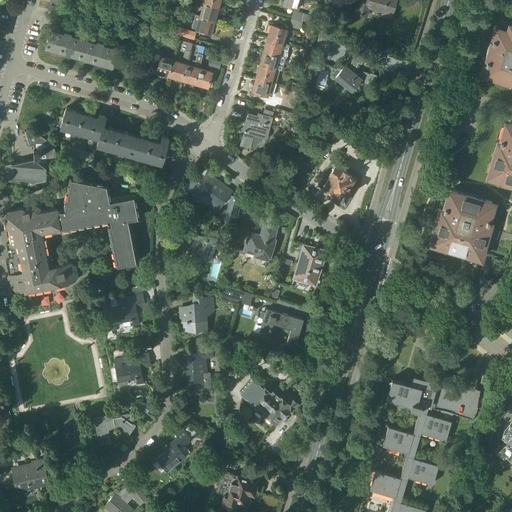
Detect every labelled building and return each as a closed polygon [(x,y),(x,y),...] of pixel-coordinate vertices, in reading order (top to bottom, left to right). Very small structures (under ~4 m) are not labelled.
[(61,8),(63,2),(54,0),(51,0),(50,5),(61,8)] [(392,14),(396,0),(358,0),(355,13),(366,16),(369,7),(382,11),(380,15),(391,18),(392,14)] [(204,3),(200,16),(214,20),(218,7),(204,3)] [(59,16),(61,8),(50,5),(48,12),(59,16)] [(302,20),(303,14),(293,11),(291,17),(302,20)] [(210,33),(214,20),(200,16),(195,14),(191,28),(210,33)] [(299,28),(301,23),(290,20),(289,25),(299,28)] [(511,26),(503,23),(501,30),(496,28),(491,43),(494,44),(493,48),(488,47),(484,60),(486,61),(482,74),(495,78),(496,75),(511,79),(511,26)] [(267,38),(282,42),(286,29),(271,25),(267,38)] [(174,26),(173,33),(194,39),(196,32),(174,26)] [(77,56),(82,38),(69,35),(70,33),(64,31),(64,33),(49,29),(44,47),(77,56)] [(331,39),(318,36),(315,50),(327,53),(331,39)] [(82,38),(77,56),(111,66),(115,48),(102,44),(102,42),(97,40),(96,42),(82,38)] [(278,55),(282,42),(267,38),(263,51),(278,55)] [(156,72),(169,76),(174,60),(161,56),(165,44),(155,41),(150,57),(160,60),(156,72)] [(275,69),(278,55),(263,51),(260,64),(275,69)] [(358,62),(361,63),(363,54),(349,51),(347,60),(351,61),(349,66),(340,64),(333,73),(336,76),(335,77),(352,90),(361,79),(365,80),(365,82),(373,84),(375,75),(367,73),(367,74),(355,71),(356,68),(358,62)] [(182,80),(194,84),(199,68),(203,55),(198,53),(195,61),(193,60),(191,65),(186,64),(182,80)] [(199,68),(194,84),(207,88),(211,74),(215,75),(218,68),(219,68),(220,62),(210,59),(207,70),(199,68)] [(170,76),(182,80),(186,64),(174,60),(169,76),(170,76)] [(276,83),(280,70),(274,69),(275,69),(260,64),(256,77),(276,83)] [(272,97),(276,83),(256,77),(252,91),(267,95),(272,97)] [(265,98),(263,105),(274,108),(276,102),(265,98)] [(99,138),(102,127),(105,116),(98,114),(97,119),(72,112),(73,109),(66,107),(61,127),(99,138)] [(265,139),(273,111),(264,109),(262,114),(258,112),(257,116),(248,113),(243,129),(245,130),(241,143),(250,146),(253,135),(265,139)] [(331,136),(337,129),(341,125),(330,116),(326,120),(320,127),(321,128),(317,132),(325,140),(329,135),(331,136)] [(511,122),(510,122),(508,128),(506,128),(502,143),(499,154),(496,153),(490,176),(503,180),(504,177),(511,179),(511,122)] [(300,123),(291,127),(295,134),(303,130),(300,123)] [(102,127),(99,138),(97,145),(161,163),(168,137),(162,135),(159,144),(102,127)] [(48,142),(47,141),(46,139),(44,138),(42,137),(40,136),(38,135),(36,134),(24,131),(24,132),(25,132),(29,146),(28,146),(28,147),(33,145),(33,149),(33,158),(11,164),(11,163),(5,165),(5,179),(31,185),(34,183),(34,181),(45,176),(45,171),(54,173),(54,174),(55,174),(55,172),(55,164),(55,158),(55,155),(55,153),(55,151),(54,149),(54,148),(52,144),(51,141),(50,140),(49,140),(50,141),(48,142)] [(72,147),(81,150),(83,144),(74,141),(72,147)] [(92,163),(95,154),(81,150),(72,147),(61,144),(58,153),(92,163)] [(337,164),(342,157),(336,153),(332,160),(337,164)] [(78,169),(80,162),(71,160),(70,166),(78,169)] [(341,171),(335,167),(331,173),(332,174),(325,186),(334,192),(330,198),(341,204),(344,199),(345,198),(347,197),(350,193),(349,191),(352,186),(349,185),(354,178),(347,174),(348,172),(342,169),(341,171)] [(214,206),(225,191),(214,183),(216,180),(207,173),(195,187),(208,198),(206,200),(214,206)] [(5,216),(6,216),(7,216),(11,242),(9,243),(7,243),(8,249),(10,259),(6,260),(9,274),(8,275),(7,277),(9,283),(9,286),(11,287),(16,286),(17,286),(18,290),(18,292),(19,292),(22,294),(33,292),(34,290),(35,289),(37,291),(47,289),(48,288),(49,287),(50,285),(53,287),(61,286),(64,285),(66,283),(66,282),(75,280),(77,276),(77,274),(75,266),(70,262),(55,266),(54,266),(54,267),(52,268),(51,268),(45,237),(45,235),(45,233),(53,232),(58,231),(59,230),(60,229),(109,219),(110,224),(109,224),(109,225),(110,225),(113,239),(118,264),(136,261),(128,219),(132,218),(133,217),(139,216),(138,215),(136,203),(134,194),(130,194),(110,198),(108,190),(106,191),(105,191),(103,183),(95,185),(89,186),(86,187),(85,181),(84,179),(70,182),(70,184),(72,190),(70,190),(69,190),(70,198),(69,198),(67,199),(69,207),(59,208),(57,207),(37,211),(37,210),(36,209),(35,208),(26,210),(22,208),(9,210),(5,216)] [(480,199),(462,194),(462,193),(451,190),(449,195),(448,195),(443,211),(440,221),(437,221),(431,244),(443,247),(443,249),(467,256),(468,254),(480,258),(487,235),(484,234),(487,223),(488,223),(492,208),(490,207),(492,202),(481,198),(480,199)] [(233,222),(240,198),(232,196),(225,220),(233,222)] [(244,250),(256,253),(255,256),(267,259),(267,257),(269,257),(270,253),(273,243),(274,239),(273,239),(277,222),(266,219),(261,235),(249,232),(244,250)] [(204,240),(192,236),(194,230),(181,227),(179,235),(181,236),(176,253),(186,256),(188,250),(199,253),(199,255),(210,258),(216,238),(205,235),(204,240)] [(294,277),(294,278),(315,284),(325,251),(303,245),(294,277)] [(249,305),(253,294),(223,285),(220,296),(249,305)] [(114,328),(113,324),(121,322),(130,320),(132,325),(139,323),(137,313),(136,308),(145,307),(144,301),(142,294),(117,299),(109,301),(101,302),(106,330),(114,328)] [(195,330),(206,328),(205,314),(206,310),(213,309),(213,298),(194,297),(193,304),(189,305),(180,308),(181,329),(195,330)] [(259,333),(269,337),(274,322),(278,323),(278,325),(285,327),(285,325),(291,327),(290,329),(286,344),(295,346),(296,343),(301,326),(300,326),(302,322),(301,321),(301,319),(266,309),(266,311),(262,310),(260,317),(264,318),(259,333)] [(206,373),(205,367),(205,357),(219,356),(218,347),(196,348),(197,354),(184,355),(184,364),(184,371),(187,370),(188,384),(192,384),(192,382),(197,382),(198,394),(207,393),(205,373),(206,373)] [(114,359),(115,367),(118,381),(119,386),(128,384),(127,381),(136,379),(137,383),(143,382),(142,377),(140,368),(140,367),(150,366),(150,361),(148,354),(145,354),(131,356),(114,359)] [(481,393),(468,388),(467,391),(435,382),(435,383),(414,377),(412,384),(392,379),(386,398),(411,405),(410,408),(419,411),(413,433),(388,426),(382,445),(407,452),(400,477),(375,470),(370,489),(394,496),(389,511),(423,511),(425,509),(400,502),(407,476),(432,484),(438,465),(413,457),(420,432),(445,440),(452,414),(473,420),(478,413),(481,395),(481,393)] [(249,397),(248,398),(258,407),(257,409),(263,415),(265,413),(276,423),(288,410),(291,412),(297,405),(291,399),(288,403),(272,389),(270,392),(261,384),(260,384),(254,379),(243,391),(249,397)] [(502,411),(507,406),(495,396),(492,406),(494,407),(491,417),(489,416),(487,426),(491,428),(494,421),(502,411)] [(147,412),(150,406),(138,402),(135,408),(147,412)] [(130,422),(134,417),(128,414),(120,415),(120,416),(105,419),(105,416),(94,418),(100,444),(110,442),(106,427),(114,425),(128,434),(134,425),(130,422)] [(511,419),(506,427),(503,435),(509,439),(501,449),(509,455),(508,456),(511,459),(511,419)] [(184,444),(191,439),(183,429),(176,434),(179,437),(166,448),(167,450),(157,459),(166,471),(185,456),(178,446),(183,442),(184,444)] [(206,450),(213,444),(208,439),(201,445),(206,450)] [(210,468),(217,470),(219,470),(220,467),(225,469),(227,461),(224,460),(226,454),(213,450),(208,467),(211,467),(210,468)] [(36,484),(47,482),(43,459),(31,461),(32,466),(12,470),(16,490),(29,487),(29,485),(36,483),(36,484)] [(254,494),(256,484),(254,484),(255,480),(250,479),(222,471),(220,479),(232,482),(227,497),(224,496),(222,504),(235,508),(236,504),(237,500),(248,503),(251,493),(254,494)] [(105,505),(112,511),(129,511),(132,509),(126,503),(133,497),(139,505),(143,502),(146,499),(131,480),(124,485),(118,491),(105,505)]
